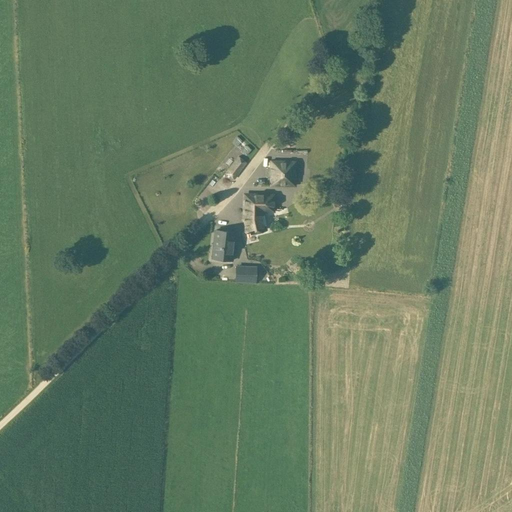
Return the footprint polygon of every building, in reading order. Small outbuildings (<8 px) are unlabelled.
[(237,177),(248,163),(238,156),(227,170),(237,177)] [(296,188),(296,161),(270,161),(269,187),(296,188)] [(263,216),(263,211),(273,212),(273,196),(245,195),(245,221),(248,234),(265,230),(263,216)] [(233,262),(237,232),(215,229),(211,259),(233,262)] [(256,267),(235,266),(235,281),(235,283),(256,283),(256,281),(256,267)]
